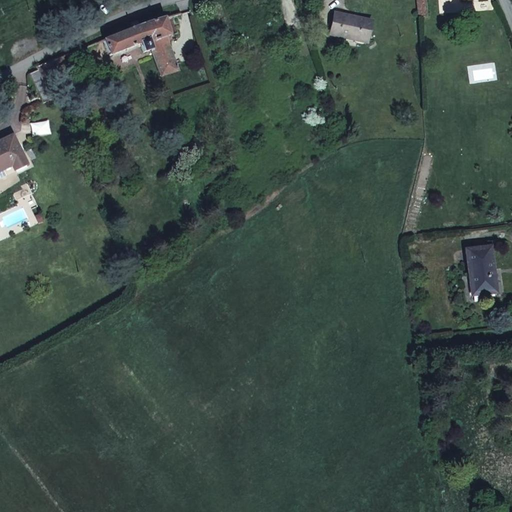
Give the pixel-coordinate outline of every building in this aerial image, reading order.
[(425,0),(416,0),(418,18),(427,17),(425,0)] [(334,13),(329,35),(339,37),(339,34),(358,38),(357,41),(366,43),(371,21),(334,13)] [(164,18),(169,35),(170,37),(178,34),(172,16),(164,18)] [(165,37),(169,35),(164,18),(160,19),(142,25),(139,27),(133,29),(103,40),(109,56),(140,44),(144,52),(151,50),(148,43),(165,37)] [(151,50),(160,77),(161,77),(177,71),(167,42),(165,37),(148,43),(151,50)] [(48,62),(51,69),(65,63),(62,56),(48,62)] [(37,70),(51,100),(61,95),(63,94),(51,69),(48,62),(36,66),(37,70)] [(42,104),(51,100),(37,70),(29,74),(42,104)] [(0,170),(3,169),(12,164),(14,169),(26,164),(12,135),(0,141),(0,170)] [(494,275),(491,276),(488,247),(466,249),(471,295),(496,292),(494,275)]
